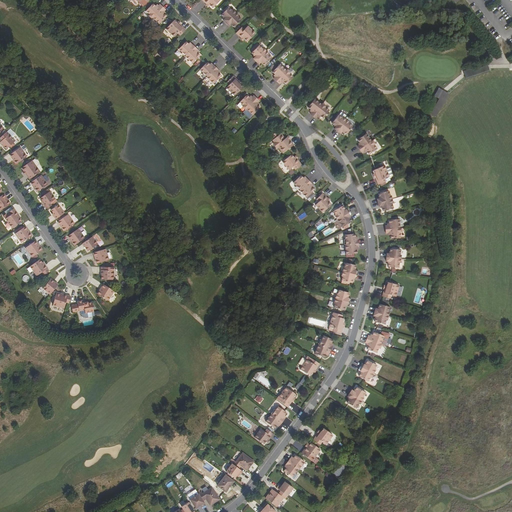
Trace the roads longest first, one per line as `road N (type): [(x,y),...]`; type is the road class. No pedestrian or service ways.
road 1 (residential): [(224,511),(346,354),(372,254),(352,190)]
road 2 (residential): [(306,130),(174,0)]
road 3 (residential): [(77,274),(0,167)]
